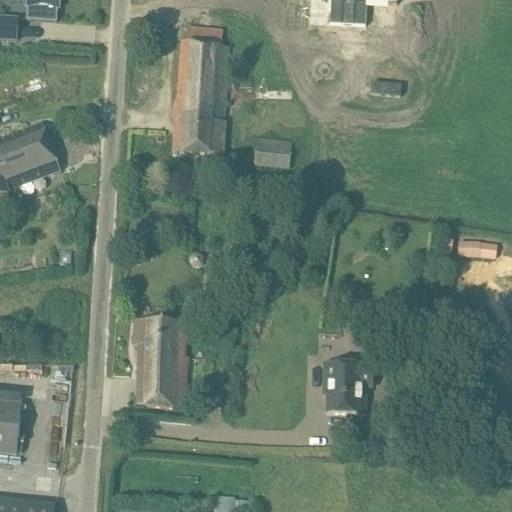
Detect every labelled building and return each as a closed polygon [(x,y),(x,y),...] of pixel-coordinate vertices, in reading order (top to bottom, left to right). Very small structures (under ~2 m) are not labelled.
[(27,0),(26,22),(56,24),(57,0),(27,0)] [(318,0),(319,2),(331,3),(330,26),(365,28),(366,0),(318,0)] [(0,20),(0,42),(17,44),(18,22),(0,20)] [(222,158),(229,50),(222,49),(186,45),(181,45),(174,155),(222,158)] [(372,84),(371,96),(400,99),(401,87),(372,84)] [(0,199),(8,197),(7,193),(14,190),(11,182),(37,172),(40,180),(59,173),(42,126),(0,141),(0,199)] [(292,144),(257,140),(254,169),(289,172),(292,144)] [(498,248),(483,246),(483,245),(459,244),(458,257),(479,258),(497,260),(498,248)] [(191,328),(135,322),(132,348),(138,348),(136,409),(182,414),(187,362),(184,362),(185,347),(189,347),(191,328)] [(366,368),(325,367),(324,389),(328,390),(327,416),(364,417),(365,401),(361,401),(361,389),(372,390),(372,369),(366,369),(366,368)] [(22,407),(0,404),(0,455),(16,457),(22,407)] [(235,500),(214,499),(213,511),(252,511),(253,503),(234,502),(235,500)] [(52,511),(53,507),(0,502),(0,511),(52,511)]
